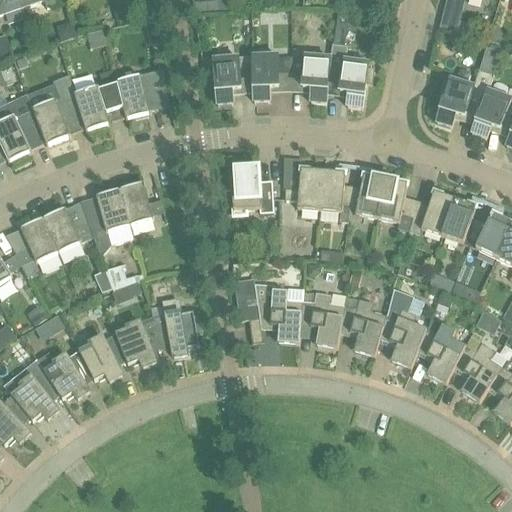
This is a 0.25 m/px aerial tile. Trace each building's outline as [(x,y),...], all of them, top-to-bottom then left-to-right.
[(0,0),(0,24),(1,25),(0,22),(0,18),(22,10),(18,0),(0,0)] [(18,0),(22,10),(45,2),(48,11),(59,7),(56,0),(18,0)] [(195,3),(196,15),(238,12),(237,0),(195,3)] [(282,11),(283,6),(278,0),(273,0),(273,10),(282,11)] [(341,9),(341,0),(332,0),(329,3),(329,9),(341,9)] [(440,29),(457,33),(461,15),(444,11),(440,29)] [(348,110),(363,112),(367,85),(371,86),(373,72),(369,72),(369,66),(345,63),(346,49),(345,49),(350,18),(338,16),(333,48),(332,48),(330,61),(328,93),(350,96),(348,110)] [(148,32),(159,31),(158,21),(147,22),(148,32)] [(74,40),(71,28),(63,30),(60,35),(62,43),(74,40)] [(0,39),(0,62),(13,57),(6,38),(0,39)] [(291,90),(292,61),(278,60),(278,58),(253,59),(253,65),(254,91),(254,105),(270,105),(269,90),(291,90)] [(327,107),(328,93),(330,61),(305,59),(305,61),(292,61),(291,90),(312,91),(311,106),(327,107)] [(254,91),(253,65),(239,67),(239,60),(214,62),(214,68),(209,68),(211,82),(215,82),(218,109),(233,107),(232,93),(254,91)] [(477,123),(488,93),(493,77),(479,72),(474,89),(450,82),(449,87),(444,86),(440,99),(445,100),(437,126),(452,131),(456,117),(477,123)] [(98,90),(74,97),(85,130),(86,135),(110,127),(109,124),(125,118),(117,85),(114,73),(101,77),(105,92),(99,93),(98,90)] [(117,85),(125,118),(126,123),(151,117),(150,114),(170,109),(161,74),(117,85)] [(61,104),(34,115),(45,144),(47,149),(70,140),(69,136),(85,130),(74,97),(69,79),(54,85),(61,104)] [(511,136),(511,109),(509,108),(511,102),(488,93),(477,123),(472,137),(486,142),(491,129),(511,136)] [(0,147),(7,161),(9,166),(31,155),(29,152),(45,144),(34,115),(27,98),(0,111),(0,147)] [(232,186),(234,218),(247,218),(246,213),(260,212),(260,217),(274,216),(273,190),(260,190),(259,172),(236,173),(237,186),(232,186)] [(320,214),(324,174),(301,172),(300,191),(286,190),(285,204),(298,204),(298,212),(320,214)] [(324,174),(320,214),(341,216),(340,225),(348,226),(350,210),(353,190),(345,189),(346,176),(324,174)] [(378,222),(386,183),(364,178),(361,191),(353,190),(350,210),(357,211),(356,217),(378,222)] [(409,234),(416,209),(404,205),(408,187),(386,183),(378,222),(400,226),(399,231),(409,234)] [(144,187),(120,193),(131,229),(154,223),(153,218),(165,215),(162,204),(150,208),(144,187)] [(104,220),(88,225),(94,241),(95,241),(102,259),(111,250),(107,236),(131,229),(120,193),(97,200),(104,220)] [(443,240),(456,202),(435,195),(429,212),(416,209),(409,234),(421,238),(422,233),(443,240)] [(456,202),(443,240),(464,247),(470,250),(472,244),(480,225),(473,221),(477,209),(456,202)] [(66,212),(44,222),(59,256),(82,246),(94,241),(88,225),(74,231),(66,212)] [(476,253),(497,262),(511,229),(511,225),(494,216),(488,228),(480,225),(472,244),(470,250),(476,253)] [(17,259),(23,270),(28,282),(30,281),(32,279),(34,277),(35,276),(36,274),(36,271),(37,270),(37,268),(37,267),(59,256),(44,222),(21,232),(31,252),(17,259)] [(511,279),(510,283),(511,283),(511,229),(497,262),(511,269),(511,279)] [(342,267),(343,255),(332,254),(330,266),(342,267)] [(0,288),(13,280),(10,277),(23,270),(17,259),(3,266),(0,260),(0,288)] [(308,267),(307,279),(313,280),(319,274),(319,268),(308,267)] [(141,283),(139,277),(127,281),(123,268),(106,273),(113,293),(141,283)] [(95,278),(102,297),(113,293),(106,273),(95,278)] [(349,287),(357,289),(360,278),(352,276),(349,287)] [(445,280),(440,293),(451,297),(456,285),(445,280)] [(142,295),(138,285),(129,288),(133,298),(142,295)] [(300,348),(301,329),(303,305),(296,305),(297,295),(283,294),(283,289),(256,287),(258,299),(238,301),(241,324),(250,323),(260,321),(261,328),(279,329),(278,346),(300,348)] [(463,292),(455,289),(452,297),(460,300),(463,292)] [(394,293),(387,319),(380,342),(398,349),(392,364),(412,372),(419,355),(427,332),(413,327),(416,319),(408,316),(415,301),(394,293)] [(338,352),(341,333),(345,310),(330,307),(332,299),(317,296),(315,306),(303,305),(301,329),(319,332),(317,348),(338,352)] [(448,311),(451,303),(440,299),(437,306),(448,311)] [(479,299),(475,308),(484,312),(488,303),(479,299)] [(154,323),(154,324),(163,352),(164,355),(172,353),(174,361),(188,358),(187,351),(200,348),(193,314),(180,317),(177,301),(163,304),(166,320),(154,323)] [(375,360),(380,342),(387,319),(372,315),(374,307),(360,303),(357,312),(345,310),(341,333),(359,338),(354,355),(375,360)] [(35,312),(28,316),(35,328),(42,324),(35,312)] [(47,324),(55,337),(66,329),(60,317),(51,322),(47,324)] [(260,321),(250,323),(253,347),(264,346),(261,328),(260,321)] [(128,332),(116,337),(127,364),(128,369),(141,364),(143,371),(157,366),(153,355),(163,352),(154,324),(142,328),(141,325),(127,330),(128,332)] [(447,388),(455,371),(466,350),(452,343),(456,335),(443,328),(438,337),(427,332),(419,355),(435,363),(427,378),(447,388)] [(79,355),(93,380),(95,385),(106,378),(110,385),(123,379),(118,369),(127,364),(116,337),(104,343),(103,340),(90,346),(91,348),(79,354),(79,355)] [(480,407),(490,391),(503,371),(490,362),(495,355),(482,347),(477,355),(466,350),(455,371),(471,381),(462,395),(480,407)] [(36,364),(43,375),(44,374),(60,400),(63,403),(74,396),(78,403),(90,395),(84,386),(93,380),(79,355),(69,361),(66,358),(56,365),(50,356),(36,364)] [(511,429),(511,427),(511,376),(503,371),(490,391),(505,402),(494,415),(511,429)] [(22,390),(11,399),(30,422),(33,426),(43,417),(48,423),(59,414),(52,405),(60,400),(44,374),(43,375),(34,382),(32,380),(21,389),(22,390)] [(0,444),(2,447),(5,450),(15,441),(20,447),(30,437),(23,429),(30,422),(11,399),(2,407),(0,405),(0,444)]
